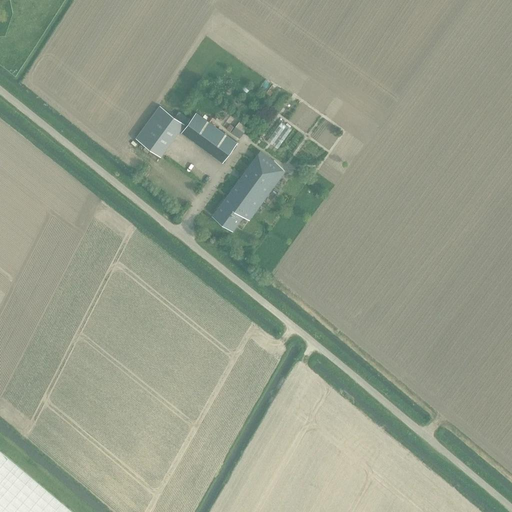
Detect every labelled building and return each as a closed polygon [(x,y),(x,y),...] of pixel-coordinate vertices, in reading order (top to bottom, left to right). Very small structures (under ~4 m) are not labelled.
[(196,113),(182,132),(182,133),(223,162),(237,143),(237,142),(196,113)] [(279,148),(292,128),(282,121),(268,140),(279,148)] [(239,122),(232,133),(239,138),(247,128),(239,122)] [(260,151),(213,215),(233,230),(244,215),(250,220),(285,172),(274,161),(260,151)] [(0,511),(72,511),(0,451),(0,511)]
